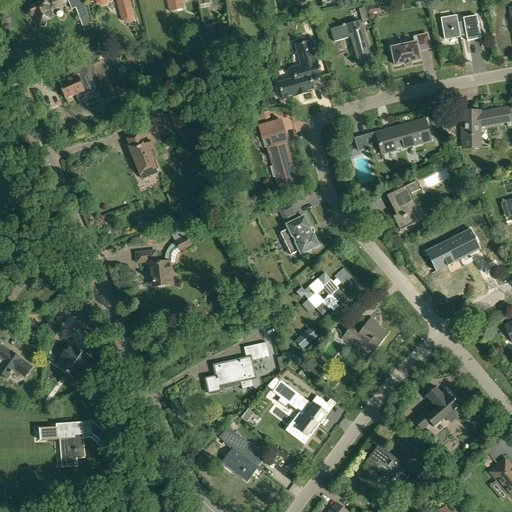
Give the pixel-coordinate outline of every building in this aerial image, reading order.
[(47,24),(46,22),(54,18),(52,14),(53,12),(52,10),(50,9),(49,6),(51,5),(51,4),(57,6),(61,4),(62,2),(64,3),(68,1),(72,9),(75,8),(84,31),(92,28),(87,7),(84,0),(39,0),(41,2),(29,7),(28,8),(27,9),(26,10),(26,11),(26,12),(27,12),(27,13),(27,14),(28,14),(28,15),(30,15),(31,15),(34,14),(39,27),(40,28),(41,29),(42,29),(44,29),(45,28),(46,28),(46,26),(47,25),(47,24)] [(107,1),(106,0),(116,0),(121,18),(122,20),(124,22),(126,22),(128,22),(134,21),(128,0),(95,0),(96,1),(97,3),(99,5),(101,5),(103,5),(105,4),(106,3),(107,1)] [(166,0),(169,12),(182,9),(180,0),(166,0)] [(457,16),(441,18),(444,40),(460,37),(460,35),(466,34),(466,36),(467,41),(481,39),(477,16),(463,18),(464,22),(458,23),(457,16)] [(372,61),(360,21),(331,30),(334,42),(351,38),(358,64),(372,61)] [(203,26),(203,27),(207,41),(208,47),(209,51),(217,49),(215,40),(216,39),(213,24),(203,26)] [(207,41),(203,27),(197,29),(202,48),(208,47),(207,41)] [(404,64),(405,66),(412,64),(411,63),(412,63),(411,62),(420,60),(418,51),(430,48),(427,35),(419,36),(420,42),(407,45),(407,42),(400,44),(400,46),(391,48),(392,53),(391,53),(393,62),(394,61),(395,66),(404,64)] [(304,65),(301,66),(292,68),(295,79),(278,84),(283,99),(295,95),(296,97),(310,93),(309,91),(315,89),(312,80),(322,77),(319,66),(317,66),(310,41),(295,46),(297,54),(300,53),(304,65)] [(71,78),(59,84),(61,90),(60,91),(62,93),(65,99),(76,94),(83,91),(84,93),(94,89),(82,60),(77,62),(66,67),(71,78)] [(171,119),(182,114),(183,114),(180,108),(168,113),(171,119)] [(480,126),(507,121),(510,121),(508,108),(480,113),(480,112),(462,113),(463,148),(481,148),(480,126)] [(426,119),(375,133),(376,137),(381,155),(397,151),(394,143),(401,141),(403,149),(432,141),(426,119)] [(270,158),(272,166),(271,167),(273,177),(275,177),(278,187),(299,181),(296,170),(294,171),(283,132),(284,132),(281,121),(259,127),(265,148),(267,147),(269,153),(268,153),(269,158),(270,158)] [(143,145),(136,130),(126,135),(131,148),(126,150),(129,156),(131,155),(141,179),(156,172),(152,162),(153,161),(149,150),(153,148),(150,141),(143,145)] [(369,149),(366,136),(355,139),(358,152),(369,149)] [(422,191),(417,181),(387,196),(396,215),(393,217),(400,231),(411,225),(412,227),(416,224),(416,223),(423,219),(412,197),(422,191)] [(286,223),(286,222),(298,217),(299,216),(299,215),(293,204),(292,204),(280,210),(279,210),(280,211),(285,222),(286,223)] [(292,255),(300,251),(301,253),(301,254),(303,253),(317,246),(318,246),(318,245),(313,236),(313,235),(312,236),(308,228),(309,228),(309,227),(304,218),(304,217),(303,217),(303,218),(288,225),(287,226),(289,229),(281,233),(280,233),(280,234),(283,240),(288,248),(291,255),(292,255)] [(171,285),(170,274),(171,274),(169,262),(171,262),(174,262),(175,258),(175,256),(177,254),(178,252),(179,251),(180,252),(191,246),(182,228),(171,234),(175,242),(172,245),(168,248),(166,251),(165,255),(165,259),(165,262),(156,263),(155,252),(137,254),(137,262),(147,261),(147,269),(151,269),(153,287),(171,285)] [(470,229),(436,246),(446,267),(447,266),(458,261),(480,250),(470,229)] [(352,278),(343,268),(334,276),(336,279),(333,282),(325,273),(304,291),(301,288),(296,292),(301,298),(304,296),(321,316),(330,309),(333,312),(339,307),(336,304),(345,296),(336,287),(340,284),(342,286),(352,278)] [(352,344),(358,348),(362,342),(375,351),(390,332),(371,318),(361,331),(352,324),(342,339),(351,345),(352,344)] [(310,327),(294,341),(302,350),(318,336),(310,327)] [(214,366),(216,377),(206,379),(209,393),(219,390),(218,386),(241,381),(243,390),(254,387),(252,379),(255,378),(251,361),(269,357),(266,343),(244,348),(246,358),(214,366)] [(26,363),(25,362),(24,361),(16,356),(1,345),(0,344),(0,373),(6,378),(8,380),(15,371),(24,378),(32,367),(26,363)] [(64,351),(60,357),(67,362),(62,369),(61,369),(74,378),(79,371),(85,376),(90,370),(88,369),(93,363),(87,359),(88,357),(89,357),(81,352),(80,354),(70,346),(66,352),(64,351)] [(290,351),(286,355),(291,360),(295,356),(290,351)] [(284,357),(278,358),(281,373),(286,368),(284,357)] [(275,378),(267,386),(273,391),(280,382),(275,378)] [(273,391),(273,392),(280,397),(277,401),(278,401),(284,405),(284,406),(286,405),(287,403),(298,411),(303,415),(289,433),(302,443),(318,422),(319,424),(321,425),(322,424),(320,423),(324,417),(326,419),(327,418),(325,417),(324,416),(334,402),(335,403),(336,403),(330,398),(327,403),(316,395),(310,403),(291,388),(281,381),(280,382),(273,391)] [(427,411),(413,422),(421,431),(430,424),(434,428),(458,406),(450,396),(449,397),(445,392),(442,395),(436,388),(426,396),(436,408),(429,414),(427,411)] [(402,416),(397,421),(402,427),(407,422),(402,416)] [(56,425),(56,427),(40,428),(41,441),(68,439),(69,450),(64,451),(65,464),(77,464),(76,459),(85,458),(84,449),(83,449),(82,435),(83,435),(82,423),(56,425)] [(229,428),(219,438),(231,450),(222,463),(223,464),(236,474),(247,482),(258,468),(257,467),(264,456),(234,433),(229,428)] [(399,463),(376,445),(365,460),(388,477),(399,463)] [(511,469),(511,467),(505,460),(490,473),(497,481),(497,480),(511,497),(511,469)] [(462,511),(446,500),(436,511),(462,511)] [(344,511),(345,510),(336,503),(329,511),(344,511)]
